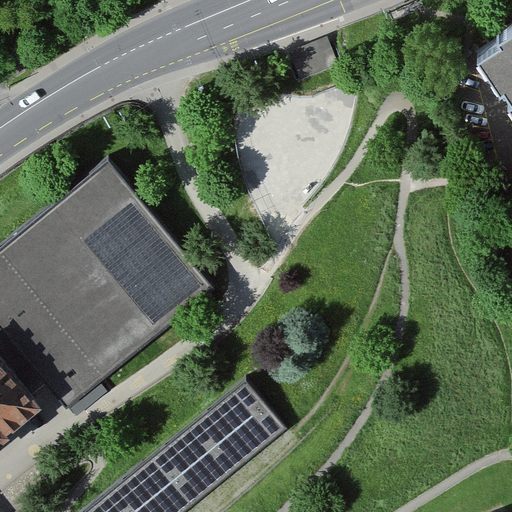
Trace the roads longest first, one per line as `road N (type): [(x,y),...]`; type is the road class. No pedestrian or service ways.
road 1 (residential): [(153,45),(197,182),(246,264),(245,307),(0,477)]
road 2 (secondary): [(153,45),(55,93),(0,134)]
road 3 (secondary): [(273,0),(153,45)]
